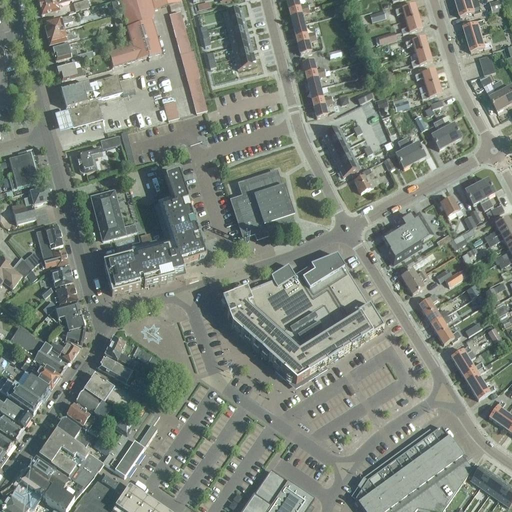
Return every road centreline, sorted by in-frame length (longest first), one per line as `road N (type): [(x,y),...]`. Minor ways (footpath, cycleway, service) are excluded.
road 1 (residential): [(94,317),(272,264),(347,228)]
road 2 (residential): [(347,228),(302,140),(265,0)]
road 3 (secondary): [(94,317),(88,353),(0,485)]
road 4 (residential): [(447,393),(347,228)]
road 5 (secondary): [(94,317),(47,136)]
road 6 (residential): [(327,511),(362,452),(447,393)]
road 7 (residential): [(492,152),(455,76),(432,0)]
road 8 (residential): [(347,228),(492,152)]
road 9 (residential): [(36,96),(168,59)]
